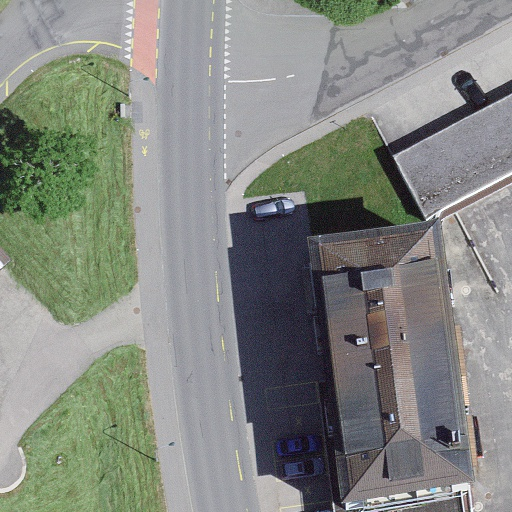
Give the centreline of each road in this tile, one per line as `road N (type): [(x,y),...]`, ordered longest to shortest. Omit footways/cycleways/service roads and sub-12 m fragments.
road 1 (secondary): [(221,511),(183,299),(175,129)]
road 2 (residential): [(175,129),(502,0)]
road 3 (secondary): [(175,129),(175,0)]
